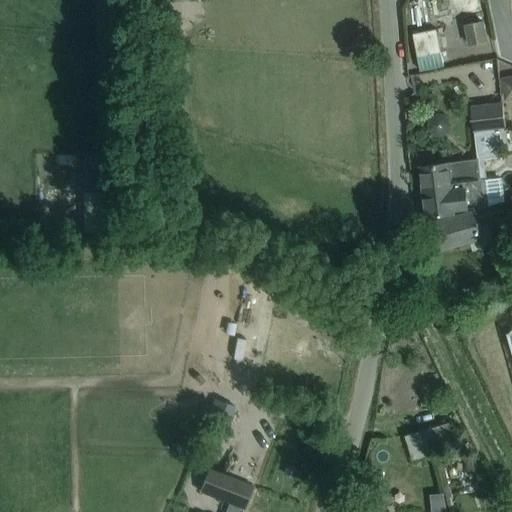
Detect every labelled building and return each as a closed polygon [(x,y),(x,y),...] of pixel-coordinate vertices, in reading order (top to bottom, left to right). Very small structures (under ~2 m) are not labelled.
[(498,16),(477,16),(478,35),(499,34),(498,16)] [(511,74),(500,78),(504,100),(511,98),(511,74)] [(474,136),(506,130),(503,105),(471,109),(474,136)] [(451,191),(423,194),(426,218),(426,217),(454,214),(453,211),(489,207),(483,158),(502,156),(501,148),(508,147),(506,130),(474,136),(477,161),(478,161),(480,181),(470,183),(469,179),(450,181),(451,191)] [(76,156),(96,157),(97,148),(76,148),(76,156)] [(420,167),(423,194),(451,191),(450,181),(469,179),(470,183),(480,181),(478,161),(477,161),(420,167)] [(511,168),(499,171),(503,196),(511,194),(511,168)] [(473,212),(459,215),(440,220),(441,224),(424,228),(429,250),(446,245),(447,249),(480,241),(473,212)] [(238,293),(232,328),(243,330),(249,295),(238,293)] [(214,335),(215,362),(227,362),(227,335),(214,335)] [(278,443),(287,415),(276,411),(267,439),(278,443)] [(458,445),(450,421),(404,435),(412,459),(458,445)] [(253,486),(207,468),(198,491),(228,503),(224,511),(240,511),(242,508),(244,508),(253,486)]
